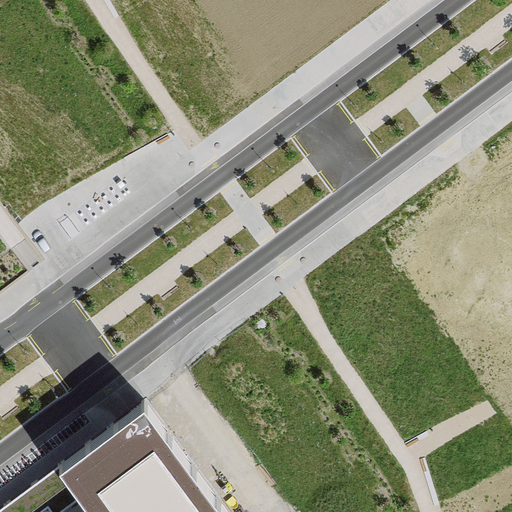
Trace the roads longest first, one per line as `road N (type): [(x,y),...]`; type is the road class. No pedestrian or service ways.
road 1 (residential): [(0,455),(511,71)]
road 2 (residential): [(456,0),(0,341)]
